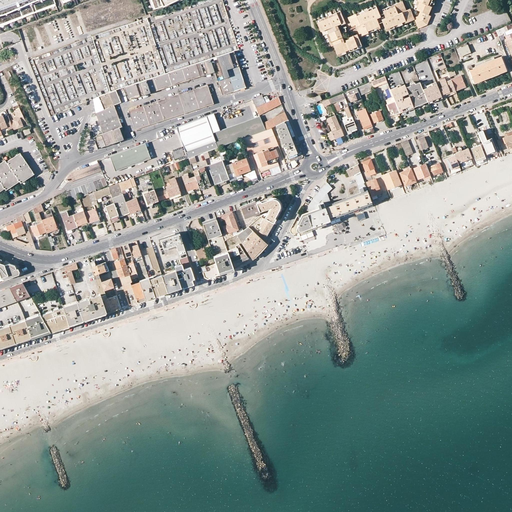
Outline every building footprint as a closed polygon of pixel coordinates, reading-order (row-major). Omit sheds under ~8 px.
[(151,0),(155,9),(178,0),(0,0),(0,24),(56,4),(54,0),(62,0),(63,1),(64,0),(151,0)] [(178,0),(155,9),(151,0),(149,0),(153,10),(183,0),(178,0)] [(430,7),(428,6),(430,0),(415,0),(418,2),(414,9),(420,12),(418,16),(425,23),(428,16),(429,13),(430,11),(428,11),(430,7)] [(390,28),(391,30),(415,20),(414,18),(411,11),(407,12),(406,10),(402,2),(387,8),(387,10),(383,12),(385,15),(386,18),(382,20),(383,22),(386,29),(390,28)] [(56,4),(0,24),(0,27),(57,6),(56,4)] [(355,28),(356,30),(358,30),(361,37),(377,30),(376,28),(380,27),(379,24),(376,17),(380,16),(377,8),(373,10),(372,8),(349,18),(352,27),(354,26),(355,27),(355,28)] [(338,25),(337,23),(341,22),(341,24),(342,25),(346,23),(342,14),(338,15),(337,13),(321,19),(322,22),(318,23),(321,32),(325,30),(338,25)] [(427,26),(425,23),(418,16),(414,18),(415,20),(419,29),(427,26)] [(511,24),(496,31),(500,41),(506,38),(508,43),(507,43),(508,48),(510,47),(511,52),(510,52),(511,56),(511,59),(511,24)] [(338,25),(325,30),(330,42),(332,42),(334,46),(344,41),(338,25)] [(353,38),(354,39),(345,43),(344,41),(334,46),(337,55),(341,53),(342,55),(358,48),(357,46),(361,45),(357,35),(353,36),(353,38)] [(458,49),(460,56),(470,52),(468,45),(458,49)] [(235,51),(179,69),(125,87),(129,100),(205,75),(216,72),(217,75),(221,89),(223,95),(247,87),(235,51)] [(482,80),(481,78),(491,74),(501,70),(502,72),(507,70),(501,57),(472,68),(471,65),(468,66),(467,68),(474,84),(482,80)] [(502,72),(501,70),(491,74),(481,78),(482,80),(502,72)] [(456,91),(462,88),(461,86),(465,84),(461,75),(451,79),(452,80),(456,91)] [(371,82),(374,88),(388,82),(385,76),(371,82)] [(456,91),(452,80),(446,82),(445,79),(440,81),(442,88),(445,94),(450,92),(451,94),(456,92),(456,91)] [(374,88),(371,82),(357,87),(360,95),(374,89),(374,88)] [(427,100),(426,99),(423,89),(420,82),(415,84),(414,82),(410,84),(411,86),(406,87),(413,105),(418,104),(418,106),(421,105),(423,104),(422,102),(427,100)] [(439,89),(437,84),(423,89),(426,99),(427,100),(428,102),(432,100),(435,99),(438,98),(442,96),(441,95),(439,89)] [(214,104),(208,85),(200,87),(186,92),(170,97),(161,100),(149,104),(136,108),(128,110),(134,130),(142,127),(214,104)] [(406,87),(405,86),(391,91),(394,98),(395,102),(399,110),(406,107),(408,106),(409,109),(414,107),(413,105),(406,87)] [(353,89),(347,92),(351,102),(361,98),(360,95),(357,87),(353,89)] [(116,90),(109,92),(99,96),(104,109),(114,105),(121,102),(116,90)] [(329,99),(331,104),(340,100),(340,98),(345,96),(343,93),(329,99)] [(262,95),(252,99),(256,107),(265,103),(264,100),(262,95)] [(104,109),(99,96),(93,99),(97,111),(100,110),(104,109)] [(270,100),(265,103),(256,107),(259,114),(281,103),(279,96),(274,98),(270,100)] [(396,114),(400,113),(399,110),(395,102),(387,105),(391,116),(396,114)] [(95,113),(98,119),(103,134),(93,137),(98,149),(127,138),(114,105),(104,109),(95,113)] [(26,121),(20,108),(14,110),(17,116),(17,117),(13,119),(14,120),(10,121),(13,128),(13,129),(21,127),(20,124),(22,123),(26,121)] [(368,128),(373,126),(366,109),(361,111),(362,113),(358,114),(362,123),(363,127),(364,130),(368,128)] [(371,114),(374,122),(378,121),(379,122),(384,120),(383,118),(380,111),(371,114)] [(263,123),(266,130),(272,128),(276,125),(284,121),(286,120),(288,119),(285,112),(271,120),(263,123)] [(214,113),(206,116),(213,133),(220,130),(214,113)] [(3,117),(3,116),(1,117),(0,116),(0,129),(0,130),(7,127),(8,130),(13,128),(10,121),(8,115),(3,117)] [(330,118),(335,131),(333,131),(332,132),(335,139),(339,137),(344,135),(336,115),(330,118)] [(218,147),(213,133),(206,116),(177,127),(185,149),(183,150),(185,155),(187,154),(188,158),(189,158),(195,156),(203,153),(218,147)] [(243,138),(266,130),(263,123),(260,116),(220,130),(213,133),(218,147),(243,138)] [(350,117),(343,120),(348,133),(352,132),(358,129),(353,116),(350,117)] [(286,120),(292,137),(295,136),(288,119),(286,120)] [(286,120),(284,121),(293,144),(295,143),(292,137),(286,120)] [(284,121),(276,125),(279,132),(278,132),(279,135),(280,135),(283,144),(286,151),(285,152),(286,155),(288,155),(290,161),(296,159),(303,156),(298,143),(295,144),(295,143),(293,144),(284,121)] [(243,138),(246,145),(249,144),(274,135),(272,128),(266,130),(243,138)] [(511,131),(510,133),(508,133),(509,136),(505,138),(503,139),(504,141),(505,141),(506,144),(508,149),(511,148),(511,149),(511,131)] [(274,135),(249,144),(252,152),(271,146),(271,147),(278,144),(274,135)] [(421,139),(417,140),(421,150),(428,147),(424,137),(421,139)] [(116,171),(151,158),(145,143),(110,156),(116,171)] [(409,143),(402,146),(408,158),(409,158),(408,155),(413,153),(409,143)] [(478,146),(471,148),(476,162),(482,160),(488,157),(485,150),(483,151),(482,150),(485,149),(483,146),(482,144),(478,146)] [(490,147),(486,149),(489,158),(499,154),(495,145),(490,147)] [(222,158),(218,147),(203,153),(205,156),(207,164),(222,158)] [(183,150),(182,148),(172,152),(174,159),(185,155),(183,150)] [(279,159),(275,148),(274,149),(272,149),(271,148),(254,154),(258,167),(269,163),(278,160),(279,159)] [(6,162),(8,164),(21,155),(20,153),(6,162)] [(465,154),(458,157),(462,167),(468,165),(469,166),(474,164),(469,153),(465,154)] [(19,181),(33,172),(21,155),(8,164),(18,179),(19,181)] [(445,165),(448,164),(449,167),(446,168),(449,174),(456,171),(455,170),(460,168),(455,157),(455,156),(450,158),(444,160),(444,161),(445,165)] [(249,165),(248,162),(247,162),(245,158),(232,163),(236,175),(249,170),(248,165),(249,165)] [(224,165),(223,160),(208,165),(214,182),(219,180),(229,177),(224,165)] [(279,164),(278,160),(269,163),(258,167),(260,171),(279,164)] [(367,161),(363,163),(368,176),(376,173),(371,160),(367,161)] [(428,170),(431,176),(439,173),(443,172),(439,163),(431,167),(428,161),(425,162),(426,164),(428,170)] [(8,164),(6,162),(0,166),(0,181),(3,186),(4,188),(18,179),(8,164)] [(99,163),(73,172),(76,180),(102,170),(99,163)] [(234,175),(230,163),(224,165),(229,177),(234,175)] [(420,166),(414,168),(419,181),(431,176),(428,170),(426,164),(420,166)] [(354,175),(361,194),(325,208),(329,217),(330,220),(331,222),(340,218),(339,214),(371,202),(358,165),(346,170),(350,177),(354,175)] [(416,181),(410,166),(406,168),(401,169),(400,168),(398,168),(405,186),(416,181)] [(199,175),(195,176),(199,186),(200,188),(205,187),(204,185),(209,183),(204,167),(197,169),(199,175)] [(254,170),(249,173),(252,180),(257,178),(254,170)] [(388,178),(387,179),(391,189),(402,184),(397,174),(396,170),(392,171),(386,173),(388,178)] [(19,181),(21,183),(34,174),(33,172),(19,181)] [(185,174),(186,175),(182,176),(187,190),(191,189),(199,186),(195,176),(190,178),(188,173),(185,174)] [(386,173),(382,175),(384,181),(388,190),(391,189),(387,179),(388,178),(386,173)] [(104,177),(66,190),(69,198),(107,184),(104,177)] [(121,191),(136,185),(133,178),(119,183),(121,191)] [(180,193),(175,178),(171,179),(171,178),(168,179),(171,185),(165,187),(166,189),(168,193),(169,197),(175,195),(180,193)] [(4,188),(6,190),(19,181),(18,179),(4,188)] [(371,195),(380,191),(376,179),(366,182),(371,195)] [(122,192),(121,191),(119,183),(108,187),(110,194),(114,203),(118,214),(118,215),(123,213),(129,211),(126,202),(124,198),(122,192)] [(325,206),(332,204),(328,194),(328,193),(328,192),(333,188),(327,183),(326,185),(323,187),(319,191),(325,206)] [(108,187),(107,187),(94,192),(96,200),(102,198),(102,197),(110,194),(108,187)] [(152,203),(158,201),(156,193),(154,189),(148,191),(148,189),(143,191),(143,193),(148,205),(152,203)] [(168,193),(166,189),(156,193),(158,201),(164,199),(169,197),(168,193)] [(128,190),(122,192),(124,198),(130,196),(128,190)] [(310,211),(325,206),(319,191),(314,198),(308,206),(310,211)] [(282,208),(282,205),(281,203),(281,201),(279,200),(278,198),(276,197),(274,197),(272,196),(270,197),(260,201),(261,203),(267,200),(271,199),(274,199),(276,199),(278,201),(279,202),(280,204),(280,206),(279,208),(278,210),(277,213),(274,218),(276,219),(282,208)] [(140,210),(136,198),(126,202),(129,211),(130,213),(131,217),(136,215),(135,212),(140,210)] [(256,202),(259,211),(272,206),(266,218),(274,223),(276,219),(274,218),(277,213),(278,210),(279,208),(280,206),(280,204),(279,202),(278,201),(276,199),(274,199),(271,199),(267,200),(261,203),(260,201),(256,202)] [(256,202),(255,201),(247,204),(240,206),(245,218),(260,213),(259,211),(256,202)] [(373,206),(371,202),(339,214),(340,218),(349,215),(373,206)] [(107,205),(105,206),(108,213),(109,218),(113,216),(118,214),(114,203),(107,205)] [(33,209),(34,213),(39,212),(43,210),(41,204),(33,209)] [(84,212),(82,207),(76,210),(78,213),(73,215),(76,224),(81,223),(87,221),(84,212)] [(94,221),(99,219),(95,208),(84,212),(87,221),(88,222),(88,223),(94,221)] [(329,217),(325,208),(303,216),(298,226),(299,227),(299,228),(299,229),(299,230),(300,230),(302,231),(326,222),(325,219),(329,217)] [(67,211),(61,213),(66,229),(71,227),(72,229),(77,227),(77,226),(76,224),(73,215),(73,214),(68,216),(67,211)] [(226,234),(238,229),(232,211),(226,214),(219,216),(222,222),(225,220),(226,223),(225,223),(226,225),(223,226),(226,234)] [(234,211),(232,211),(238,229),(226,234),(226,235),(240,230),(234,211)] [(31,227),(33,232),(35,231),(37,235),(46,232),(44,225),(42,220),(39,212),(34,213),(38,224),(31,227)] [(364,212),(356,215),(358,220),(366,217),(364,212)] [(52,216),(42,220),(44,225),(46,232),(47,235),(53,233),(53,232),(55,233),(56,233),(57,233),(58,232),(59,231),(59,229),(57,224),(55,225),(52,216)] [(267,235),(274,223),(266,218),(264,218),(259,226),(261,227),(259,231),(267,235)] [(222,234),(216,219),(209,221),(203,224),(208,239),(212,238),(215,237),(216,236),(222,234)] [(6,226),(8,231),(10,230),(13,238),(25,233),(21,221),(6,226)] [(243,230),(236,235),(252,258),(257,255),(262,249),(264,247),(261,243),(264,240),(260,237),(249,226),(243,230)] [(162,244),(160,240),(175,235),(175,233),(158,238),(160,244),(162,244)] [(179,233),(175,235),(160,240),(162,244),(165,255),(178,251),(184,249),(179,233)] [(134,245),(131,246),(133,252),(134,255),(141,253),(138,244),(134,245)] [(236,245),(236,247),(227,251),(231,261),(247,256),(239,244),(236,245)] [(129,246),(123,248),(126,257),(128,257),(131,256),(132,255),(132,253),(129,247),(129,246)] [(154,272),(160,270),(152,246),(146,248),(154,272)] [(115,248),(111,249),(114,259),(119,258),(115,248)] [(207,257),(204,248),(196,250),(199,260),(207,257)] [(231,264),(231,261),(227,251),(213,255),(216,263),(219,274),(233,269),(231,264)] [(122,259),(117,261),(120,268),(126,266),(126,264),(123,256),(122,257),(122,259)] [(248,258),(247,256),(231,261),(231,264),(248,258)] [(180,259),(182,264),(174,266),(176,270),(162,275),(162,276),(168,292),(193,283),(194,279),(191,268),(184,270),(183,269),(190,267),(187,257),(180,259)] [(0,281),(19,274),(14,266),(9,263),(5,266),(4,265),(1,264),(3,261),(0,260),(0,281)] [(108,270),(105,262),(96,265),(94,261),(90,263),(95,279),(99,277),(98,274),(108,270)] [(130,263),(130,265),(133,273),(133,274),(129,275),(131,280),(138,277),(135,268),(133,262),(130,263)] [(71,284),(75,283),(72,272),(71,270),(78,268),(76,263),(65,267),(71,284)] [(207,278),(219,274),(216,263),(206,266),(205,265),(201,266),(204,276),(207,278)] [(120,268),(117,269),(120,278),(129,275),(129,274),(126,266),(120,268)] [(168,292),(162,274),(154,277),(154,275),(149,277),(155,296),(168,292)] [(131,280),(129,275),(120,278),(124,288),(126,288),(127,289),(132,287),(131,284),(130,282),(132,282),(131,280)] [(114,287),(112,281),(104,283),(103,281),(102,277),(99,277),(95,279),(96,281),(100,294),(101,296),(105,294),(104,290),(114,287)] [(145,299),(155,296),(149,277),(139,280),(140,281),(140,284),(145,299)] [(145,299),(140,284),(132,287),(132,288),(137,302),(145,299)] [(16,299),(17,301),(30,296),(28,292),(26,289),(22,290),(21,289),(19,290),(16,285),(9,287),(10,289),(16,299)] [(0,306),(0,307),(17,301),(16,299),(0,305),(0,292),(10,289),(9,287),(2,290),(0,290),(0,306)] [(0,305),(16,299),(10,289),(0,292),(0,305)] [(101,296),(100,294),(77,301),(83,320),(106,312),(101,296)] [(121,308),(117,295),(106,298),(105,294),(101,296),(106,312),(121,308)] [(77,301),(63,305),(63,306),(69,324),(83,320),(77,301)] [(50,331),(69,324),(63,306),(54,310),(52,310),(52,312),(48,314),(47,312),(43,313),(43,315),(41,316),(43,320),(50,331)] [(25,320),(27,325),(38,321),(43,320),(41,316),(40,314),(25,319),(25,320)] [(25,319),(15,323),(0,327),(0,347),(8,345),(31,337),(27,325),(25,320),(25,319)] [(43,320),(38,321),(27,325),(31,337),(50,331),(43,320)]
